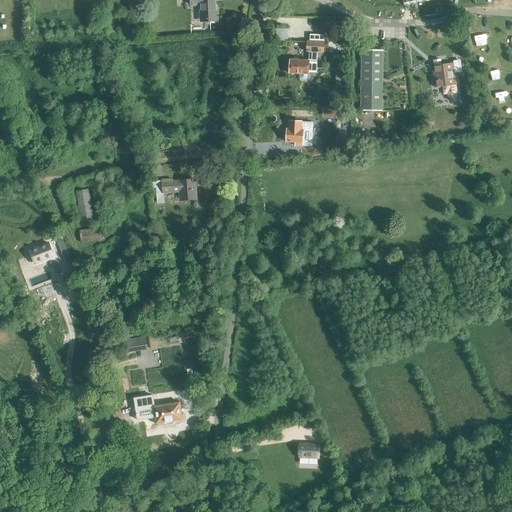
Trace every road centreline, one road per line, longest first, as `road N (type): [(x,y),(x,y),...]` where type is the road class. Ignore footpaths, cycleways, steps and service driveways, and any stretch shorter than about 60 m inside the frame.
road 1 (unclassified): [(259,0),(216,511)]
road 2 (unknown): [(511,12),(388,21),(314,0)]
